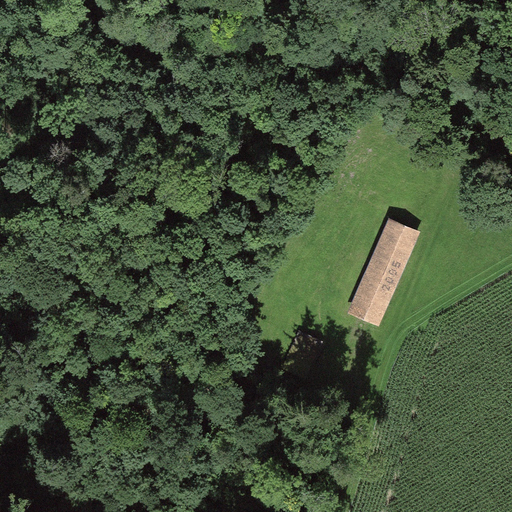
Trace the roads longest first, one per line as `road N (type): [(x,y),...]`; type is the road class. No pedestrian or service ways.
road 1 (track): [(344,511),(390,342),(464,154),(511,117)]
road 2 (track): [(0,333),(37,372),(134,511)]
